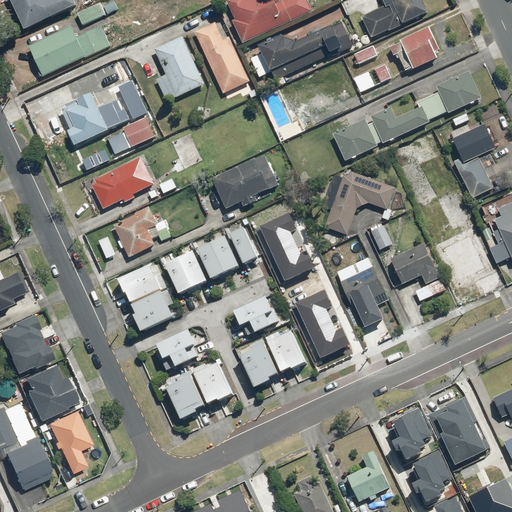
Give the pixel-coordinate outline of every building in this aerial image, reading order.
[(9,0),(25,32),(78,7),(74,0),(9,0)] [(288,0),(272,7),(268,0),(232,0),(225,4),(243,45),(313,14),(306,0),(288,0)] [(362,18),(372,40),(390,32),(390,33),(404,27),(403,25),(429,13),(423,1),(424,0),(382,0),(386,7),(362,18)] [(104,7),(102,3),(78,15),(83,26),(120,9),(116,1),(104,7)] [(216,24),(195,34),(225,95),(251,83),(230,39),(224,41),(216,24)] [(259,48),(275,82),(332,55),(333,57),(354,48),(343,24),(296,45),(295,43),(284,40),(283,37),(259,48)] [(72,28),(30,48),(35,60),(33,61),(41,78),(44,77),(44,79),(112,47),(102,27),(77,38),(72,28)] [(430,29),(401,42),(402,44),(391,49),(395,58),(399,56),(406,73),(414,69),(414,71),(439,60),(436,54),(441,52),(430,29)] [(206,86),(183,38),(155,51),(167,76),(157,81),(168,104),(206,86)] [(355,55),(359,65),(378,57),(374,47),(355,55)] [(387,67),(355,80),(361,95),(393,81),(387,67)] [(470,73),(437,88),(449,115),(482,100),(470,73)] [(68,109),(63,111),(72,132),(69,133),(75,148),(109,133),(109,131),(131,122),(126,111),(122,112),(114,94),(111,95),(109,89),(93,96),(92,95),(66,106),(68,109)] [(392,109),(371,118),(384,146),(431,124),(423,108),(397,120),(392,109)] [(453,118),(457,127),(471,121),(468,113),(453,118)] [(147,119),(124,129),(126,134),(109,141),(116,156),(156,138),(147,119)] [(366,121),(334,136),(346,163),(378,148),(366,121)] [(486,125),(453,141),(462,160),(455,163),(473,200),(495,190),(479,158),(497,150),(486,125)] [(256,160),(212,181),(227,211),(242,204),(245,209),(259,202),(256,198),(280,187),(266,157),(257,162),(256,160)] [(91,184),(104,211),(124,201),(126,204),(136,199),(134,196),(155,186),(142,159),(91,184)] [(397,189),(353,174),(344,178),(325,228),(348,236),(357,210),(369,205),(389,212),(397,189)] [(160,186),(164,195),(178,189),(174,180),(160,186)] [(460,194),(443,202),(454,224),(471,215),(460,194)] [(499,246),(490,250),(497,265),(511,258),(511,205),(499,211),(502,218),(495,222),(500,231),(494,234),(499,246)] [(137,217),(114,227),(129,259),(156,247),(149,232),(158,227),(150,209),(136,215),(137,217)] [(277,221),(260,228),(269,248),(286,240),(277,221)] [(381,224),(370,229),(381,252),(392,246),(381,224)] [(246,231),(231,237),(244,267),(260,260),(246,231)] [(471,234),(441,248),(458,284),(468,279),(468,280),(478,276),(478,275),(488,270),(471,234)] [(117,256),(109,238),(99,242),(107,260),(117,256)] [(227,239),(199,252),(212,282),(240,269),(227,239)] [(425,245),(392,260),(403,286),(423,277),(427,286),(441,279),(425,245)] [(166,267),(180,297),(208,284),(194,254),(166,267)] [(342,283),(341,284),(352,308),(351,309),(361,330),(365,328),(366,330),(385,321),(375,300),(386,295),(370,259),(338,274),(342,283)] [(157,265),(119,282),(126,296),(127,296),(132,306),(168,289),(166,286),(167,286),(157,265)] [(0,313),(13,307),(11,303),(29,294),(18,273),(0,282),(0,313)] [(291,298),(317,355),(337,346),(326,322),(338,317),(323,284),(291,298)] [(168,292),(133,308),(138,318),(135,319),(142,335),(174,320),(169,308),(174,306),(168,292)] [(281,325),(269,299),(235,314),(246,341),(281,325)] [(190,332),(158,347),(160,352),(158,353),(158,354),(157,355),(160,362),(163,361),(168,372),(176,368),(177,370),(192,363),(191,361),(199,357),(195,348),(197,347),(209,341),(207,336),(201,339),(198,334),(192,336),(190,332)] [(293,334),(269,345),(282,375),(292,371),(293,372),(308,365),(293,334)] [(243,358),(241,359),(255,391),(272,383),(270,381),(280,376),(264,341),(240,352),(243,358)] [(218,360),(193,371),(196,377),(195,377),(197,381),(195,382),(207,406),(208,405),(209,407),(219,403),(220,404),(235,397),(218,360)] [(31,370),(20,375),(33,404),(44,399),(31,370)] [(170,389),(167,390),(182,423),(198,415),(197,413),(207,409),(191,373),(167,383),(170,389)] [(511,390),(493,399),(503,419),(510,415),(511,419),(511,390)] [(446,444),(450,453),(453,457),(456,464),(486,450),(490,448),(485,439),(481,441),(473,423),(477,421),(466,398),(459,401),(458,400),(446,405),(447,407),(435,413),(428,416),(442,445),(446,444)] [(3,409),(0,409),(0,451),(2,451),(4,456),(6,455),(20,488),(22,487),(24,492),(53,479),(51,475),(52,474),(36,439),(34,439),(19,406),(5,413),(3,409)] [(401,457),(434,441),(419,410),(401,419),(407,431),(392,438),(401,457)] [(93,447),(76,413),(48,426),(57,444),(55,446),(57,451),(60,450),(65,461),(93,447)] [(368,468),(348,478),(353,490),(349,492),(352,498),(356,496),(359,503),(370,498),(372,502),(377,499),(376,495),(391,489),(374,452),(363,457),(368,468)] [(420,498),(454,483),(439,452),(421,461),(426,473),(412,480),(420,498)] [(301,491),(294,494),(302,511),(333,511),(320,482),(316,484),(312,476),(298,483),(301,491)] [(473,480),(462,485),(471,502),(481,497),(473,480)] [(468,511),(459,492),(438,503),(442,511),(468,511)] [(281,511),(278,503),(273,505),(270,499),(257,504),(260,511),(258,511),(281,511)]
